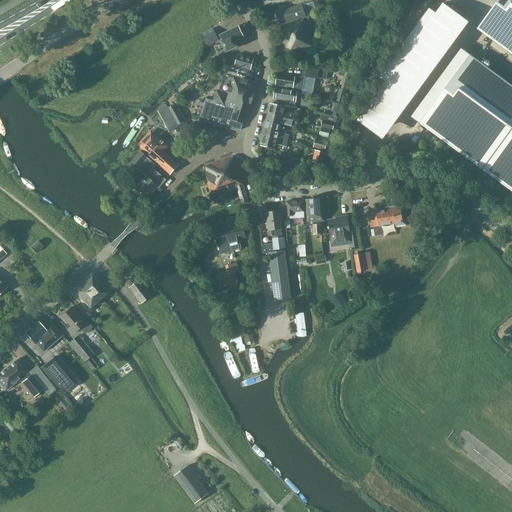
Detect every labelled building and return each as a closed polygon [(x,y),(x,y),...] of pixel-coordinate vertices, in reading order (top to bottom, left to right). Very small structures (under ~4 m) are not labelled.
[(511,0),(498,0),(478,28),(511,53),(511,0)] [(320,10),(318,3),(317,1),(309,4),(301,6),(300,5),(282,11),(286,23),(279,26),(281,33),(280,33),(284,48),(278,49),(281,58),(305,50),(307,56),(317,53),(315,47),(314,47),(304,17),(310,15),(310,14),(320,10)] [(386,81),(357,120),(379,136),(464,19),(443,4),(436,14),(429,9),(379,77),(386,81)] [(324,24),(315,27),(317,35),(327,32),(324,24)] [(238,26),(218,36),(226,52),(238,47),(235,42),(244,38),(238,26)] [(204,47),(218,40),(213,28),(198,35),(204,47)] [(235,65),(250,69),(253,60),(238,55),(235,65)] [(421,122),(420,124),(511,191),(511,86),(470,55),(421,122)] [(205,98),(200,118),(205,119),(203,127),(213,131),(216,123),(237,129),(240,128),(242,124),(243,124),(257,84),(250,81),(252,74),(227,67),(224,76),(220,91),(216,90),(213,100),(205,98)] [(303,89),(304,77),(317,79),(318,78),(326,79),(327,70),(319,68),(319,70),(317,70),(317,68),(314,67),(314,69),(303,68),(301,78),(277,74),(276,85),(303,89)] [(354,73),(347,72),(343,71),(342,76),(346,77),(342,90),(339,89),(337,94),(335,94),(333,102),(344,104),(353,77),(354,73)] [(273,98),(296,102),(296,98),(301,99),(302,95),(297,94),(297,91),(275,88),(273,98)] [(178,125),(179,125),(185,122),(176,104),(169,108),(178,125)] [(268,115),(293,121),(294,115),(285,113),(286,109),(271,105),(268,115)] [(169,132),(178,127),(167,106),(158,111),(169,132)] [(291,126),(293,121),(268,115),(266,126),(281,129),(282,125),(291,126)] [(333,130),(335,119),(331,118),(324,116),(321,127),(333,130)] [(179,125),(178,125),(181,131),(188,128),(185,122),(179,125)] [(280,133),(281,129),(266,126),(263,136),(288,141),(289,135),(280,133)] [(327,138),(329,130),(321,128),(319,136),(327,138)] [(144,139),(138,146),(170,175),(178,165),(163,151),(167,146),(158,137),(155,135),(148,142),(144,138),(144,139)] [(286,147),(288,141),(263,136),(261,146),(276,150),(277,145),(286,147)] [(325,151),(327,142),(315,139),(313,148),(325,151)] [(322,164),(325,153),(315,150),(312,162),(322,164)] [(158,187),(165,180),(152,168),(155,165),(140,151),(127,164),(133,170),(133,169),(138,173),(141,171),(147,176),(136,188),(145,198),(157,186),(158,187)] [(231,157),(204,166),(213,195),(243,185),(236,163),(234,164),(231,157)] [(321,224),(325,224),(325,220),(323,220),(321,199),(306,200),(307,222),(312,222),(313,225),(312,225),(313,235),(320,234),(320,242),(322,242),(321,234),(322,234),(321,224)] [(303,201),(286,202),(287,217),(287,219),(304,218),(303,213),(303,201)] [(403,214),(402,214),(400,205),(392,206),(392,209),(368,213),(371,228),(394,224),(395,226),(405,225),(403,214)] [(280,230),(281,230),(279,212),(267,214),(269,231),(270,231),(271,238),(281,236),(280,230)] [(332,242),(349,239),(351,247),(358,246),(355,227),(349,228),(348,217),(341,218),(341,219),(328,221),(332,242)] [(238,238),(245,236),(242,225),(214,232),(220,255),(241,250),(238,238)] [(285,249),(284,237),(272,238),(273,250),(285,249)] [(30,248),(34,254),(42,246),(38,241),(30,248)] [(287,256),(295,255),(294,243),(286,244),(287,256)] [(263,253),(273,252),(272,244),(261,245),(263,253)] [(275,300),(290,298),(283,252),(269,254),(275,300)] [(354,255),(357,273),(366,271),(363,253),(354,255)] [(236,283),(238,283),(235,271),(238,270),(236,263),(226,265),(228,273),(216,276),(219,288),(229,285),(230,289),(238,287),(236,283)] [(75,289),(90,306),(107,292),(92,274),(75,289)] [(129,288),(141,304),(152,295),(140,280),(129,288)] [(332,301),(338,310),(345,305),(340,296),(332,301)] [(71,334),(78,328),(84,334),(92,327),(83,317),(81,318),(71,307),(60,317),(69,327),(67,329),(71,334)] [(88,310),(82,315),(90,324),(96,320),(88,310)] [(304,313),(295,314),(298,337),(307,336),(304,313)] [(35,344),(42,352),(62,335),(49,320),(42,327),(37,321),(24,333),(34,345),(35,344)] [(251,331),(243,332),(245,342),(253,340),(251,331)] [(93,354),(78,335),(69,343),(84,362),(87,359),(93,354)] [(76,382),(54,357),(41,367),(63,393),(76,382)] [(19,380),(21,383),(32,398),(41,390),(17,358),(0,371),(0,384),(5,391),(15,383),(19,380)] [(94,368),(87,359),(84,362),(92,371),(94,368)] [(66,398),(58,405),(66,414),(74,407),(66,398)] [(88,404),(82,398),(73,405),(79,411),(88,404)] [(3,422),(11,431),(15,427),(7,418),(3,422)] [(14,453),(8,446),(4,450),(9,457),(14,453)] [(175,476),(195,504),(209,494),(188,465),(175,476)]
